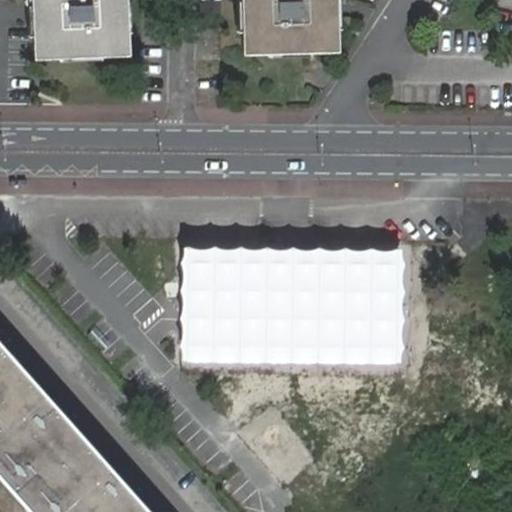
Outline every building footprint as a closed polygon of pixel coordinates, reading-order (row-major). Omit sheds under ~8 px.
[(16,35),(15,0),(7,0),(8,6),(8,16),(9,36),(16,35)] [(15,0),(16,35),(16,55),(42,55),(83,53),(107,53),(107,35),(106,0),(15,0)] [(243,0),(244,31),(244,51),(268,50),(309,50),(334,49),(334,30),(333,0),(243,0)] [(340,0),(333,0),(334,30),(341,29),(341,9),(340,0)] [(309,50),(268,50),(269,58),(303,56),(308,56),(309,50)] [(83,53),(42,55),(42,62),(82,60),(83,53)] [(151,511),(15,361),(8,353),(0,344),(0,478),(30,511),(151,511)] [(8,353),(15,361),(20,358),(12,350),(8,353)]
